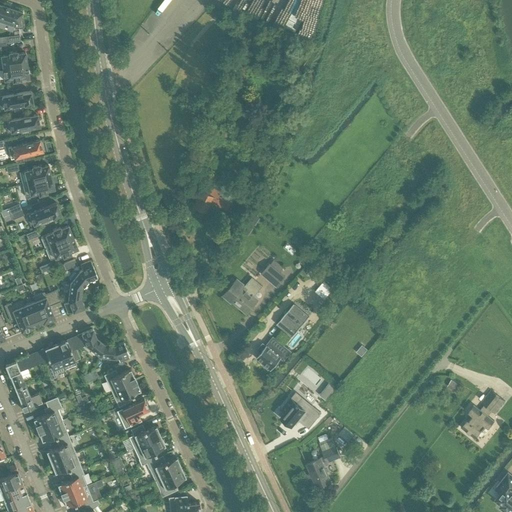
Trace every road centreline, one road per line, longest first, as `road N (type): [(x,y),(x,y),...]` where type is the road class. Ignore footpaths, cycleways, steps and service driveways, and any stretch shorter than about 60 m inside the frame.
road 1 (residential): [(121,304),(74,184),(36,8),(14,0)]
road 2 (tertiary): [(165,286),(117,143),(92,0)]
road 3 (tertiary): [(270,511),(165,286)]
road 4 (residential): [(121,304),(209,498),(207,511)]
road 5 (unknown): [(511,200),(430,65),(415,0)]
road 6 (residential): [(0,386),(50,511)]
road 7 (residential): [(0,354),(121,304)]
